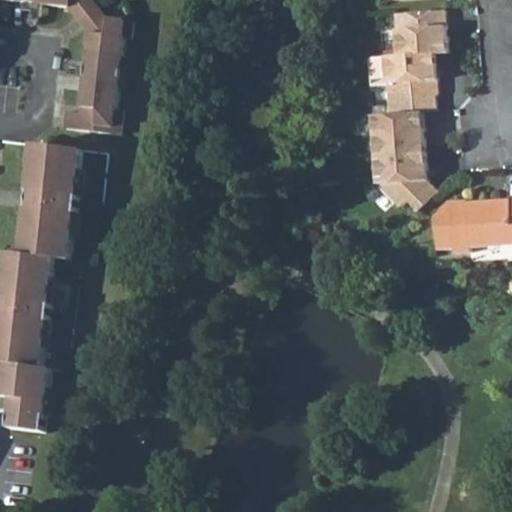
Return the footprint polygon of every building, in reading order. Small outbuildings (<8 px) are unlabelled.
[(0,0),(0,2),(76,13),(93,35),(83,118),(68,116),(66,133),(126,140),(128,117),(122,116),(131,45),(138,46),(140,29),(113,25),(95,0),(0,0)] [(450,53),(447,10),(397,14),(400,55),(372,58),(374,84),(390,83),(392,115),(425,113),(438,112),(438,96),(439,94),(437,53),(450,53)] [(408,200),(422,214),(442,194),(429,180),(425,113),(392,115),(375,116),(378,184),(401,206),(408,200)] [(86,155),(35,148),(29,196),(32,196),(43,198),(41,213),(31,213),(27,212),(21,258),(4,256),(0,292),(0,303),(3,304),(14,305),(12,321),(1,319),(0,319),(0,366),(2,367),(0,380),(0,400),(9,402),(6,432),(44,437),(51,374),(42,373),(48,326),(51,326),(53,309),(50,309),(56,262),(72,264),(86,155)] [(32,196),(31,213),(41,213),(43,198),(32,196)] [(511,200),(482,202),(482,205),(470,206),(470,201),(455,202),(455,210),(446,211),(437,218),(439,251),(456,250),(457,254),(473,253),(473,249),(511,246),(511,200)] [(3,304),(1,319),(12,321),(14,305),(3,304)]
